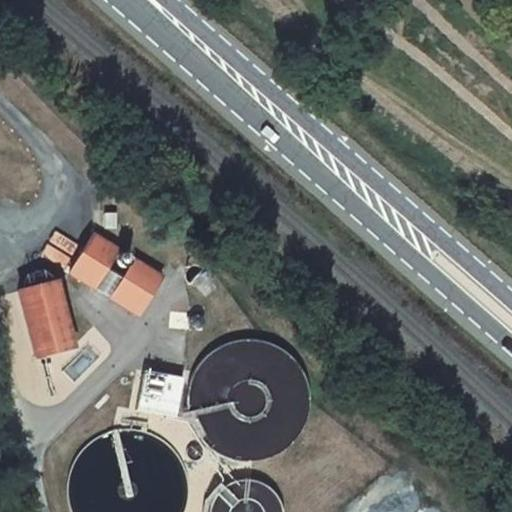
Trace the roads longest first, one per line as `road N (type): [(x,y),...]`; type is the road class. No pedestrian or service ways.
road 1 (primary): [(134,0),(511,331)]
road 2 (unclassified): [(0,276),(46,269),(74,241),(77,201),(62,169),(0,101)]
road 3 (unclassified): [(0,369),(30,511)]
